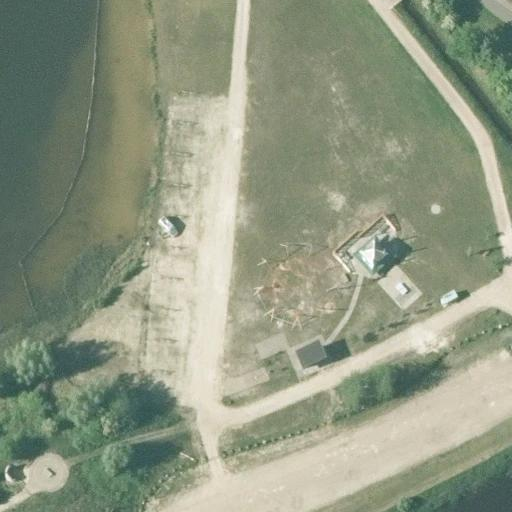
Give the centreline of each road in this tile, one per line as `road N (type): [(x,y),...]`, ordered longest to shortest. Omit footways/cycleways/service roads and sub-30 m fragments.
road 1 (track): [(215,423),(200,396),(243,0)]
road 2 (track): [(203,427),(294,395),(511,292)]
road 3 (track): [(511,381),(229,511)]
road 4 (track): [(511,262),(480,142),(372,0)]
